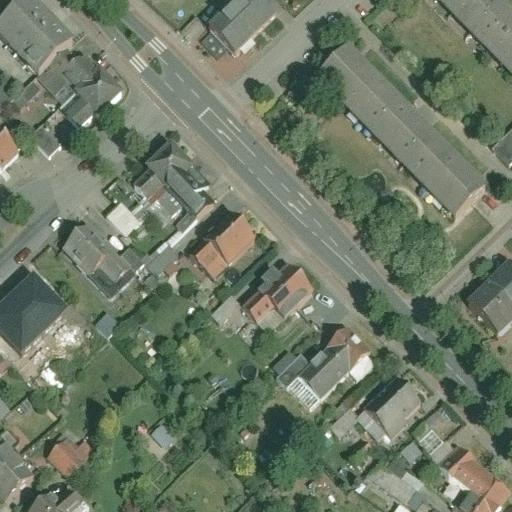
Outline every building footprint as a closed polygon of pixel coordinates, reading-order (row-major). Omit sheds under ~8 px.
[(68,54),(76,47),(31,0),(29,0),(0,28),(0,44),(37,84),(49,73),(68,54)] [(267,18),(250,0),(238,0),(203,32),(225,56),(267,18)] [(422,0),(511,86),(511,27),(484,0),(422,0)] [(457,222),(487,192),(343,53),(313,84),(457,222)] [(62,116),(82,137),(127,97),(103,71),(98,76),(85,63),(80,67),(68,54),(49,73),(76,103),(62,116)] [(32,85),(9,104),(17,113),(40,94),(32,85)] [(0,90),(0,114),(12,102),(0,90)] [(511,130),(489,153),(507,171),(511,166),(511,130)] [(0,178),(19,160),(0,140),(0,178)] [(209,188),(171,151),(134,189),(149,204),(162,191),(197,226),(215,208),(201,195),(209,188)] [(254,245),(228,219),(188,258),(213,285),(254,245)] [(90,231),(62,257),(109,305),(136,279),(90,231)] [(310,298),(285,273),(244,313),(260,330),(275,315),(284,323),(310,298)] [(511,280),(506,275),(486,295),(511,319),(511,280)] [(34,284),(12,306),(43,339),(66,318),(34,284)] [(511,319),(486,295),(466,316),(495,343),(511,325),(511,319)] [(207,319),(216,330),(236,314),(227,303),(207,319)] [(0,337),(21,360),(43,339),(12,306),(0,316),(0,337)] [(370,356),(349,335),(301,382),(322,403),(370,356)] [(419,407),(397,385),(366,417),(388,439),(419,407)] [(421,451),(438,436),(426,423),(409,438),(421,451)] [(68,441),(46,464),(69,486),(96,457),(83,444),(78,450),(68,441)] [(0,443),(0,501),(4,506),(33,479),(0,443)] [(502,511),(511,499),(511,494),(457,455),(442,476),(483,505),(478,511),(502,511)] [(366,481),(403,511),(412,511),(421,502),(415,497),(422,489),(390,464),(382,474),(376,468),(366,481)] [(52,501),(38,511),(87,511),(73,495),(57,508),(52,501)]
